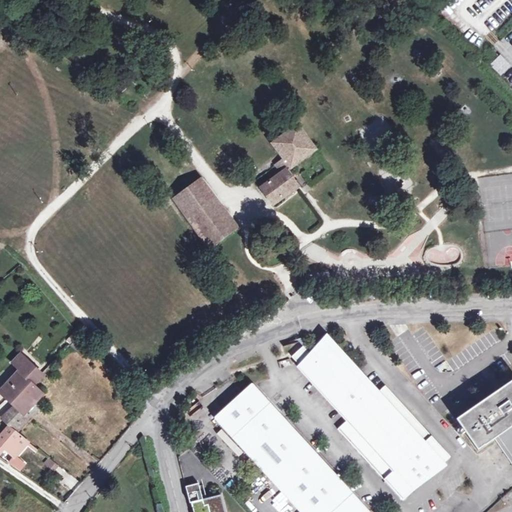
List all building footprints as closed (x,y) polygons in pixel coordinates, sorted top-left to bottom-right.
[(500,77),(511,67),(500,56),(489,66),(500,77)] [(386,143),(382,138),(392,132),(383,116),(359,131),(372,152),(386,143)] [(315,151),(297,126),(273,144),(283,159),(275,165),(282,174),(262,188),(274,204),(297,188),(287,172),(315,151)] [(235,229),(200,182),(174,202),(208,249),(235,229)] [(286,212),(295,222),(301,218),(291,207),(286,212)] [(306,208),(298,212),(306,227),(314,223),(306,208)] [(312,356),(303,346),(291,356),(348,419),(337,429),(402,500),(450,456),(385,385),(374,395),(330,347),(322,349),(312,356)] [(20,355),(13,363),(14,364),(21,371),(14,378),(1,392),(14,407),(2,420),(10,428),(0,437),(0,452),(5,447),(10,451),(8,453),(16,459),(25,449),(33,456),(38,451),(17,434),(30,420),(26,415),(43,395),(34,386),(43,377),(20,355)] [(21,371),(14,364),(8,372),(14,378),(21,371)] [(511,380),(456,419),(478,449),(491,441),(498,436),(511,456),(511,380)] [(368,511),(252,383),(215,416),(301,511),(368,511)] [(235,453),(240,449),(220,427),(216,432),(235,453)] [(188,499),(190,498),(187,488),(199,486),(198,483),(185,486),(188,499)] [(202,499),(199,486),(187,488),(190,498),(188,499),(190,503),(191,503),(193,511),(224,511),(221,495),(202,499)]
